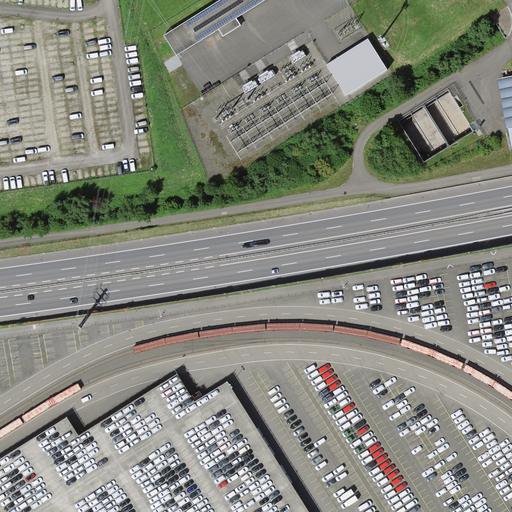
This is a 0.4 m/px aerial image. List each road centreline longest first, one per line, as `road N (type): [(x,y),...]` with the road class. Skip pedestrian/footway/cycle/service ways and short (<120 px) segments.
road 1 (motorway): [(0,308),(511,225)]
road 2 (motorway): [(511,196),(0,277)]
road 3 (track): [(0,244),(511,168)]
road 4 (residential): [(511,47),(362,130),(357,195)]
